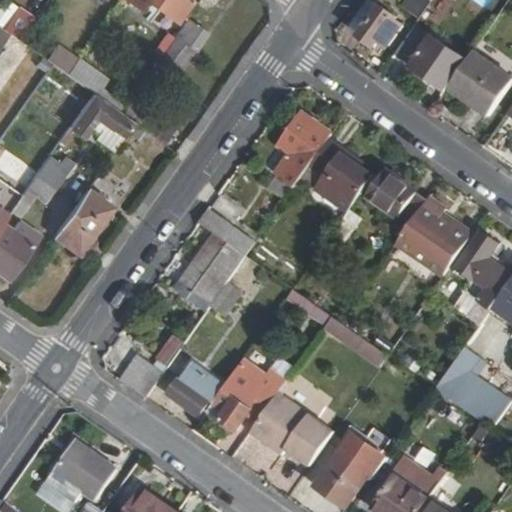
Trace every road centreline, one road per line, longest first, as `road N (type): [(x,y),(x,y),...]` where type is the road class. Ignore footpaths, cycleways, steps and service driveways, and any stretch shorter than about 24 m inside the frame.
road 1 (residential): [(56,368),(287,40)]
road 2 (residential): [(511,197),(287,40)]
road 3 (residential): [(56,368),(262,511)]
